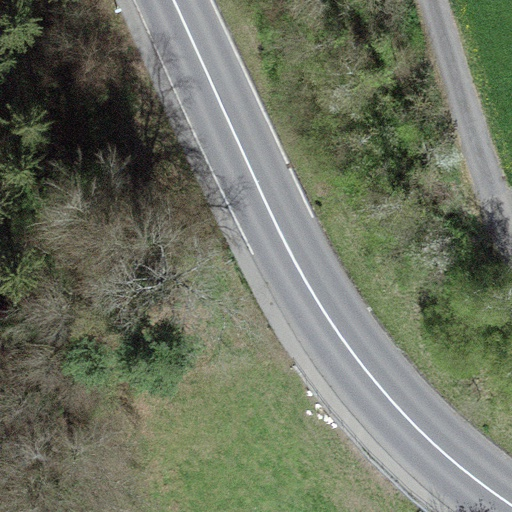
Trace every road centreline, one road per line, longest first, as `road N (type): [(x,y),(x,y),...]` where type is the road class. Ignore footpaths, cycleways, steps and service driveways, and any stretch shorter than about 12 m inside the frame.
road 1 (secondary): [(291,252),(403,416),(511,504)]
road 2 (secondary): [(291,252),(174,0)]
road 3 (unclassified): [(511,230),(436,0)]
